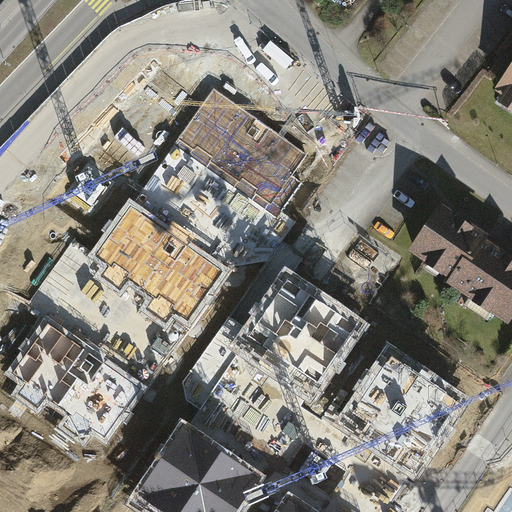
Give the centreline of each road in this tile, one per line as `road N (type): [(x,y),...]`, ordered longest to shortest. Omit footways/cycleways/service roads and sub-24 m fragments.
road 1 (residential): [(511,198),(393,115),(259,0)]
road 2 (secondary): [(0,106),(101,0)]
road 3 (residential): [(440,511),(511,406)]
